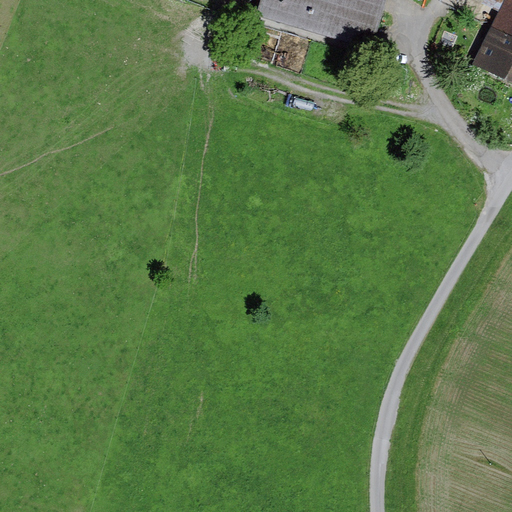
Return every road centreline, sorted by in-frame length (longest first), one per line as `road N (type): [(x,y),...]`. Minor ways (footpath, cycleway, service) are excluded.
road 1 (unclassified): [(378,511),(395,368),(511,187)]
road 2 (track): [(261,76),(459,123)]
